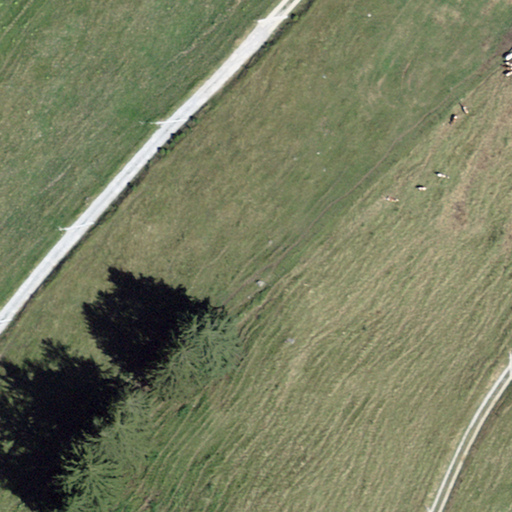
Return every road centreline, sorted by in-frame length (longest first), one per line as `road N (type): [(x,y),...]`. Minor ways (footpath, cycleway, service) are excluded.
road 1 (track): [(0,320),(101,199),(295,0)]
road 2 (track): [(511,372),(479,419),(440,511)]
